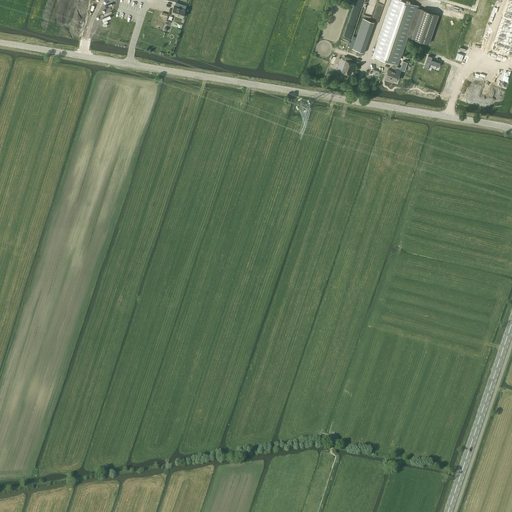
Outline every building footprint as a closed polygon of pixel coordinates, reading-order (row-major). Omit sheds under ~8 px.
[(401,0),(391,0),(373,56),(393,63),(398,64),(408,37),(429,44),(439,14),(421,8),(421,9),(418,8),(418,6),(401,0)] [(177,14),(177,15),(183,17),(185,9),(179,7),(181,3),(176,1),(175,3),(174,6),(174,5),(172,12),(177,14)] [(511,56),(511,1),(508,1),(492,49),(511,56)] [(363,18),(355,42),(352,49),(364,53),(375,23),(363,18)] [(428,55),(424,68),(428,69),(430,64),(439,67),(440,63),(431,60),(432,57),(428,55)] [(354,68),(355,64),(351,62),(352,58),(345,56),(344,60),(346,61),(342,71),(351,74),(353,67),(354,68)] [(388,69),(385,79),(391,81),(391,78),(398,80),(401,70),(405,71),(408,63),(403,61),(401,68),(397,67),(398,64),(393,63),(391,70),(388,69)]
